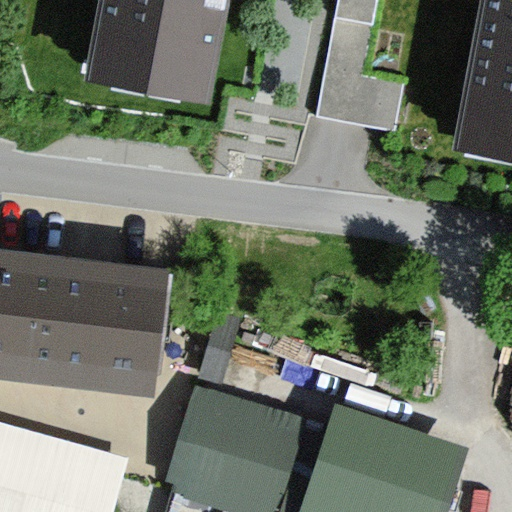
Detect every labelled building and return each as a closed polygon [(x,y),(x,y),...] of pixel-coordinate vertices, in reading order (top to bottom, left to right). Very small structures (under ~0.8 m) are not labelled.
[(217,0),(84,0),(70,77),(199,101),(217,0)] [(330,0),(310,114),(388,128),(397,79),(359,73),(371,0),(330,0)] [(511,0),(467,0),(439,148),(511,162),(511,0)] [(0,236),(0,366),(147,385),(163,257),(0,236)] [(511,371),(499,413),(511,429),(511,371)] [(301,511),(330,425),(198,381),(164,488),(240,511),(301,511)] [(446,511),(469,441),(337,399),(330,425),(301,511),(446,511)] [(117,511),(132,458),(0,423),(0,511),(117,511)]
